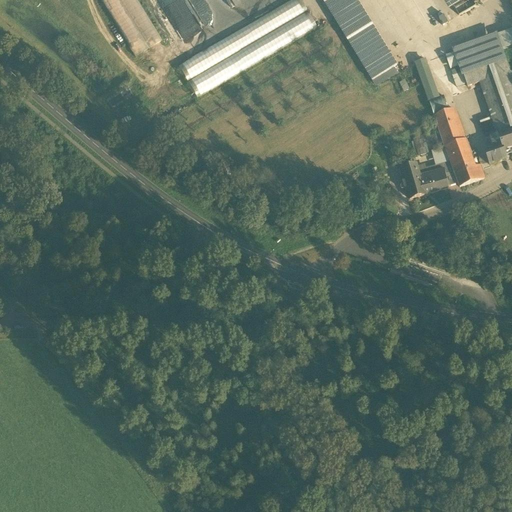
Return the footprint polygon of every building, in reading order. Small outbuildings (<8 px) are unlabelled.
[(136,0),(101,0),(135,58),(161,43),(136,0)] [(153,0),(158,9),(167,5),(167,11),(171,11),(172,14),(167,17),(175,34),(188,34),(188,23),(192,23),(191,19),(191,13),(183,13),(183,16),(176,16),(176,15),(175,0),(153,0)] [(210,0),(216,9),(228,2),(226,0),(210,0)] [(346,0),(329,11),(364,68),(385,55),(351,0),(346,0)] [(502,51),(511,48),(511,31),(497,36),(498,39),(502,51)] [(502,51),(498,39),(456,54),(460,66),(502,51)] [(467,88),(480,84),(510,74),(502,51),(460,66),(456,54),(445,58),(456,88),(466,85),(467,88)] [(388,53),(385,55),(364,68),(373,82),(397,67),(388,53)] [(417,65),(430,104),(441,100),(427,61),(417,65)] [(511,78),(510,74),(480,84),(493,121),(481,125),(486,141),(492,139),(498,137),(498,136),(511,130),(511,78)] [(434,117),(445,149),(465,142),(454,110),(434,117)] [(511,130),(498,136),(498,137),(492,139),(496,150),(502,148),(504,156),(505,156),(511,153),(511,130)] [(439,134),(413,143),(418,158),(429,154),(426,147),(442,142),(439,134)] [(486,141),(490,152),(496,150),(492,139),(486,141)] [(445,149),(449,159),(469,152),(465,142),(445,149)] [(486,153),(490,166),(507,160),(505,156),(504,156),(502,148),(496,150),(490,152),(486,153)] [(442,165),(450,163),(445,150),(431,153),(435,167),(425,170),(424,166),(417,168),(420,177),(443,171),(442,165)] [(472,161),(469,152),(449,159),(452,168),(472,161)] [(452,168),(459,189),(485,179),(480,167),(475,169),(472,161),(452,168)] [(444,171),(449,188),(458,185),(450,163),(442,165),(443,171),(444,171)] [(405,183),(402,184),(401,184),(401,186),(400,189),(401,190),(402,191),(403,191),(407,189),(408,191),(407,191),(410,201),(426,196),(448,190),(449,190),(449,188),(444,171),(443,171),(420,177),(417,168),(416,166),(401,170),(404,181),(405,181),(405,183)] [(82,231),(88,231),(89,224),(77,223),(77,230),(81,231),(82,231)]
